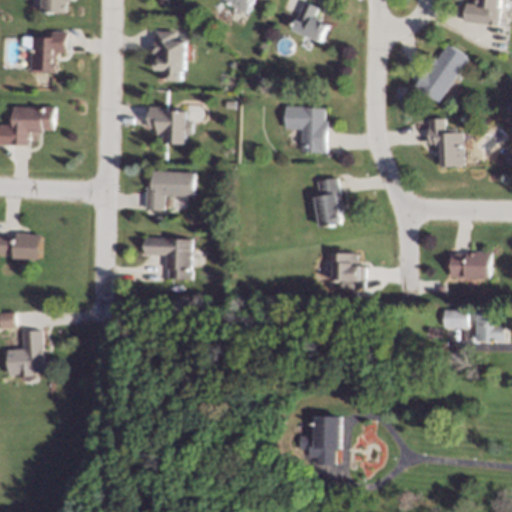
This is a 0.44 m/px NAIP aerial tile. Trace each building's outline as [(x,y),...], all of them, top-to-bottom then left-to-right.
[(70,0),(70,3),(68,3),(68,13),(44,12),(44,0),(70,0)] [(254,0),(247,13),(222,0),(254,0)] [(501,0),(501,9),(499,24),(499,25),(465,21),(465,20),(467,3),(478,4),(478,0),(501,0)] [(306,2),(319,7),(315,15),(322,18),(321,21),(330,25),(322,42),(293,29),(299,17),(305,1),(306,2)] [(159,31),(177,32),(176,41),(187,41),(186,72),(184,71),(184,81),(161,80),(161,71),(156,71),(157,60),(160,60),(160,55),(154,55),(155,54),(155,39),(156,39),(156,31),(159,31)] [(66,32),(68,32),(68,52),(59,52),(58,73),(53,72),(32,72),(32,50),(23,49),(23,37),(23,36),(54,37),(54,32),(66,32)] [(469,59),(439,101),(416,85),(416,84),(425,72),(426,70),(429,72),(433,65),(432,64),(437,58),(438,59),(448,44),(469,59)] [(235,101),(235,109),(226,109),(226,101),(235,101)] [(304,106),(304,107),(326,108),(325,121),(329,121),(328,131),(327,153),(326,153),(301,151),(302,129),(285,128),(286,105),(304,106)] [(55,107),(55,130),(43,129),(43,133),(31,132),(30,145),(29,145),(10,145),(10,137),(11,130),(14,130),(15,107),(45,107),(45,106),(55,107)] [(157,107),(167,107),(167,111),(188,112),(187,120),(193,121),(193,136),(187,135),(187,144),(163,143),(164,134),(157,134),(158,128),(149,128),(149,126),(150,107),(150,106),(157,107)] [(445,129),(457,128),(457,133),(464,133),(465,165),(441,167),(441,149),(436,149),(436,145),(430,145),(430,143),(429,126),(445,126),(445,129)] [(195,173),(194,197),(166,196),(165,210),(146,210),(146,209),(147,193),(147,186),(152,187),(153,171),(195,173)] [(340,192),(343,213),(340,214),(342,224),(321,228),(315,197),(319,197),(317,181),(336,178),(337,178),(340,192)] [(30,233),(30,235),(43,235),(42,259),(17,258),(18,255),(0,254),(0,235),(18,236),(18,233),(30,233)] [(166,238),(192,239),(191,270),(193,270),(192,279),(169,278),(169,269),(168,268),(166,268),(167,255),(146,254),(145,254),(146,237),(166,238)] [(492,251),(491,279),(466,278),(451,277),(452,253),(454,253),(467,254),(467,252),(468,252),(477,252),(477,251),(492,251)] [(356,266),(365,266),(365,289),(363,289),(342,289),(342,281),(333,280),(333,253),(356,253),(356,266)] [(468,327),(446,327),(444,327),(444,309),(468,310),(468,327)] [(499,324),(504,324),(504,341),(476,341),(476,309),(499,309),(499,324)] [(18,313),(19,327),(17,327),(4,329),(2,313),(17,312),(18,313)] [(47,372),(46,372),(36,373),(36,376),(22,377),(22,374),(14,375),(12,375),(11,349),(26,348),(24,332),(44,330),(47,372)] [(343,422),(343,448),(341,448),(337,448),(337,463),(337,465),(317,464),(317,457),(310,457),(310,449),(303,449),(300,449),(300,435),(311,435),(311,420),(316,420),(316,416),(343,417),(343,422)]
